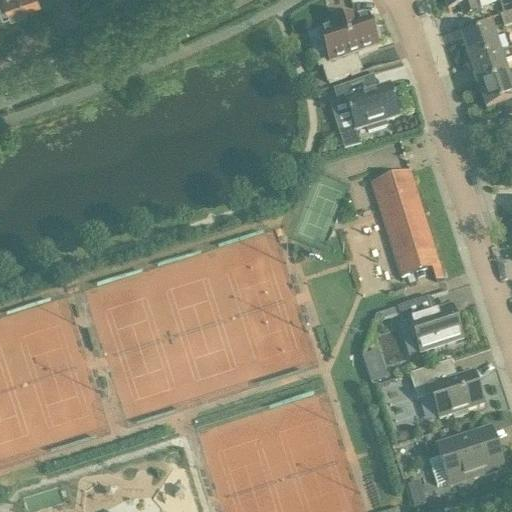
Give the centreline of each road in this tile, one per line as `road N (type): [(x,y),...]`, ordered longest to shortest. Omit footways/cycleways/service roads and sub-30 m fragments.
road 1 (residential): [(511,347),(399,0)]
road 2 (primary): [(0,97),(122,48),(212,0)]
